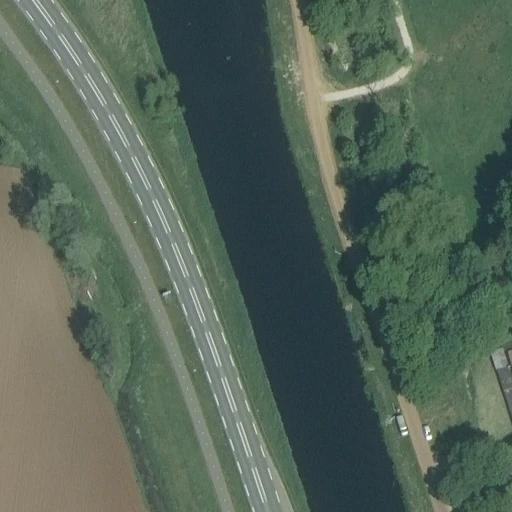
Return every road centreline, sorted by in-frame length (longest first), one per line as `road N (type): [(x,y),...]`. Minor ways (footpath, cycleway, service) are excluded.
road 1 (secondary): [(253,511),(152,235),(82,107),(9,0)]
road 2 (track): [(438,511),(321,138),(302,0)]
